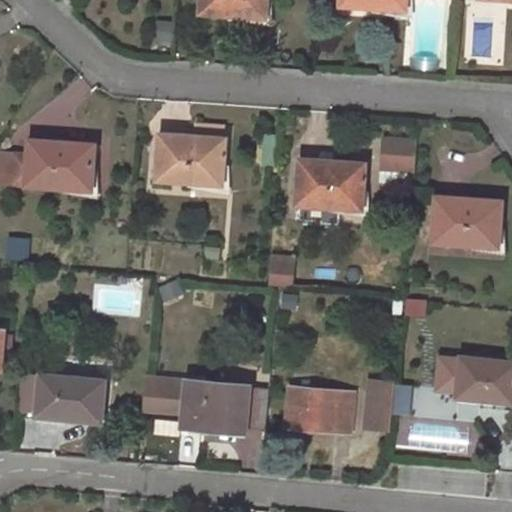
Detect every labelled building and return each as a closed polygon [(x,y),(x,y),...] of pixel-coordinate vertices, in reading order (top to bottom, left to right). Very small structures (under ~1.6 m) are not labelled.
[(265,9),(265,0),(202,0),(201,13),(245,16),(245,8),(265,9)] [(342,0),(342,5),(387,8),(387,0),(398,0),(407,0),(406,0),(342,0)] [(406,9),(407,0),(398,0),(387,0),(387,8),(406,9)] [(264,18),(265,9),(245,8),(245,16),(264,18)] [(153,105),(143,105),(142,121),(152,121),(153,105)] [(195,124),(195,137),(225,139),(225,126),(195,124)] [(161,135),(158,180),(204,183),(205,176),(223,177),(225,139),(195,137),(161,135)] [(276,166),(278,139),(264,138),(262,165),(276,166)] [(416,142),(384,139),(382,171),(414,173),(416,142)] [(93,182),(96,144),(31,140),(30,155),(27,185),(72,188),(72,181),(93,182)] [(30,155),(0,153),(0,183),(27,185),(30,155)] [(300,160),(298,204),(343,207),(343,201),(362,202),(364,165),(300,160)] [(438,197),(434,242),(479,245),(479,238),(499,239),(501,207),(502,202),(438,197)] [(499,246),(499,239),(479,238),(479,245),(499,246)] [(220,248),(205,247),(205,258),(219,259),(220,248)] [(291,268),(279,267),(278,279),(291,279),(291,268)] [(302,296),(290,295),(289,308),(301,309),(302,296)] [(72,306),(58,305),(58,315),(72,316),(72,306)] [(511,362),(463,357),(462,361),(459,390),(458,397),(479,398),(478,406),(511,408),(511,362)] [(459,390),(462,361),(447,359),(444,389),(459,390)] [(41,375),(41,379),(38,413),(38,417),(102,423),(105,381),(41,375)] [(147,415),(184,415),(185,377),(147,376),(147,415)] [(38,413),(41,379),(26,377),(24,413),(38,413)] [(394,403),(397,380),(372,378),(369,400),(394,403)] [(267,425),(271,390),(251,388),(251,385),(188,380),(184,428),(202,430),(202,426),(247,430),(247,423),(267,425)] [(354,392),(290,387),(286,427),(350,433),(354,392)] [(479,398),(458,397),(458,404),(478,406),(479,398)] [(394,403),(369,400),(367,428),(392,430),(394,403)]
